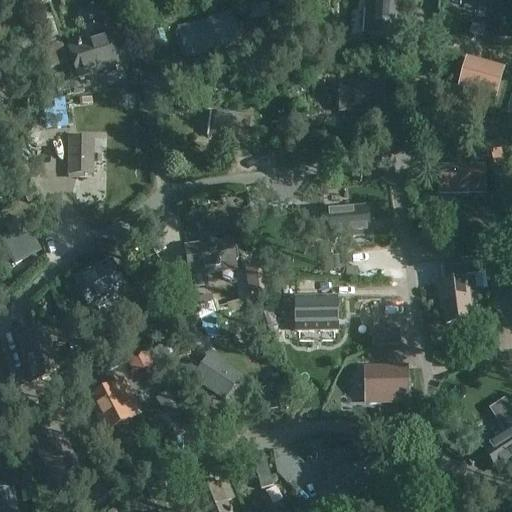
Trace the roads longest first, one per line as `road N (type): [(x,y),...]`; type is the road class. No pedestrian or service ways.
road 1 (residential): [(0,323),(67,258),(186,187),(395,163)]
road 2 (residential): [(412,451),(349,425),(306,427),(134,477),(93,511)]
road 3 (residential): [(412,451),(420,403),(395,163)]
road 4 (residential): [(395,163),(419,91),(434,0)]
road 5 (track): [(165,197),(144,71)]
